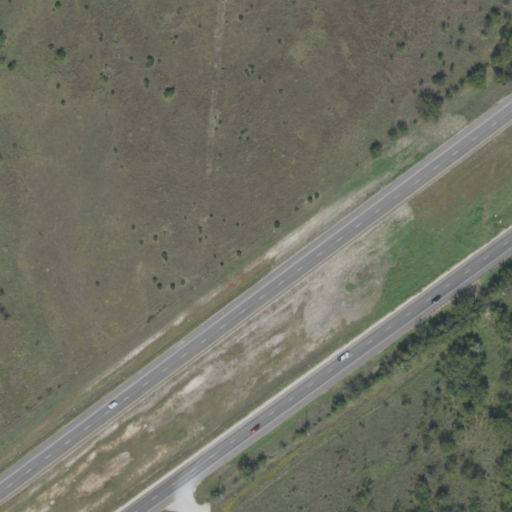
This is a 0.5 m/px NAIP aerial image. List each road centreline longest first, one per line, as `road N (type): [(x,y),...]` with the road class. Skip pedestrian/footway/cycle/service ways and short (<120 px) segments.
road 1 (trunk): [(511,108),(0,489)]
road 2 (trunk): [(132,511),(511,236)]
